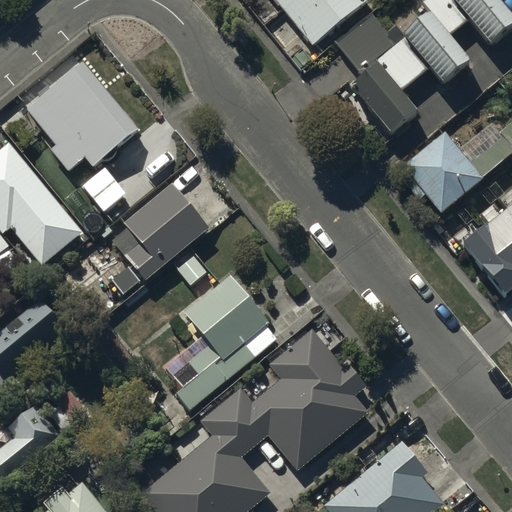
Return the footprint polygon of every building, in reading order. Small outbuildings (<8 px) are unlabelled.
[(265,0),(312,56),(368,10),(360,0),(265,0)] [(369,22),(333,51),(363,88),(348,100),(390,151),(415,130),(396,106),(425,81),(442,102),(470,79),(445,49),(466,32),(490,61),(511,42),(511,33),(492,10),(503,0),(465,0),(455,9),(447,0),(436,0),(421,13),(433,28),(408,49),(396,34),(386,43),(369,22)] [(374,0),(382,10),(394,0),(374,0)] [(83,69),(27,114),(56,150),(51,154),(69,176),(87,161),(94,170),(137,135),(83,69)] [(442,146),(401,180),(410,190),(404,195),(418,212),(423,208),(439,227),(511,164),(511,132),(498,145),(499,146),(466,174),(442,146)] [(10,146),(0,154),(0,236),(3,240),(14,232),(43,268),(82,237),(10,146)] [(209,234),(172,191),(126,230),(129,233),(114,246),(148,286),(209,234)] [(511,216),(465,253),(508,307),(511,303),(511,216)] [(193,260),(174,275),(190,294),(208,279),(193,260)] [(231,282),(186,319),(212,351),(191,368),(200,380),(178,398),(192,416),(257,362),(247,350),(271,330),(231,282)] [(0,408),(16,396),(8,385),(63,344),(39,312),(0,341),(0,408)] [(300,475),(368,418),(354,402),(367,391),(348,368),(344,372),(314,335),(271,371),(282,384),(253,407),(241,394),(203,426),(214,440),(143,499),(154,511),(253,511),(271,497),(240,461),(269,438),(300,475)] [(59,414),(48,422),(63,440),(89,419),(71,397),(56,410),(59,414)] [(7,440),(13,447),(0,457),(0,494),(60,445),(36,416),(7,440)] [(429,478),(403,447),(326,511),(440,511),(444,509),(423,483),(429,478)] [(103,511),(83,489),(71,499),(65,492),(45,509),(47,511),(103,511)]
